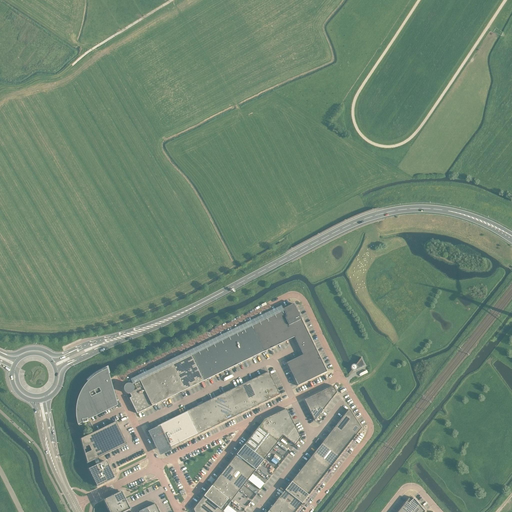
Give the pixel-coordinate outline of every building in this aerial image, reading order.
[(286,363),(294,378),(323,364),(301,320),(302,320),(294,304),(251,325),(264,352),(294,337),(303,355),(286,363)] [(251,325),(243,328),(256,355),(264,352),(251,325)] [(243,328),(236,332),(249,359),(256,355),(243,328)] [(236,332),(228,336),(241,363),(249,359),(236,332)] [(228,336),(220,339),(233,366),(241,363),(228,336)] [(220,339),(213,343),(226,370),(233,366),(220,339)] [(213,343),(205,347),(218,374),(226,370),(213,343)] [(205,347),(197,351),(211,378),(218,374),(205,347)] [(190,354),(203,381),(211,378),(197,351),(190,354)] [(184,390),(203,381),(190,354),(171,363),(184,390)] [(365,366),(361,358),(362,358),(361,357),(355,365),(354,364),(353,364),(352,365),(351,365),(351,366),(351,367),(350,367),(351,368),(351,369),(351,370),(352,370),(353,370),(354,370),(355,370),(356,370),(356,369),(356,370),(365,366)] [(165,400),(184,390),(171,363),(152,373),(165,400)] [(327,372),(323,364),(294,378),(298,386),(326,372),(327,372)] [(109,379),(107,374),(106,370),(103,371),(102,370),(101,371),(101,372),(100,372),(98,373),(93,377),(92,378),(89,380),(87,382),(86,383),(85,385),(83,388),(82,390),(81,392),(80,393),(79,395),(78,397),(85,400),(107,390),(111,388),(106,380),(108,379),(109,379)] [(259,376),(270,399),(279,395),(268,372),(259,376)] [(135,383),(131,384),(130,384),(129,384),(128,384),(127,384),(126,384),(126,385),(125,385),(124,386),(124,387),(124,388),(123,389),(124,390),(124,391),(124,392),(125,392),(125,393),(126,393),(127,394),(128,394),(129,394),(131,397),(129,398),(137,413),(165,400),(152,373),(134,381),(135,383)] [(251,380),(262,403),(270,399),(259,376),(251,380)] [(240,386),(251,409),(262,403),(251,380),(240,386)] [(230,390),(241,413),(251,409),(240,386),(230,390)] [(327,389),(332,398),(336,393),(333,386),(327,389)] [(321,391),(327,404),(332,398),(327,389),(321,391)] [(78,424),(82,423),(88,421),(87,418),(86,417),(113,403),(107,390),(85,400),(78,397),(78,399),(77,401),(77,403),(76,405),(76,407),(76,409),(76,411),(76,413),(76,415),(76,417),(76,419),(77,421),(77,422),(77,423),(78,424)] [(241,413),(230,390),(222,394),(234,417),(241,413)] [(323,409),(327,404),(321,391),(316,394),(319,400),(321,406),(323,409)] [(215,398),(226,421),(234,417),(222,394),(215,398)] [(304,400),(307,406),(319,400),(316,394),(304,400)] [(215,398),(198,406),(209,429),(226,421),(215,398)] [(307,406),(310,411),(321,406),(319,400),(307,406)] [(209,429),(198,406),(192,409),(203,432),(209,429)] [(323,409),(321,406),(310,411),(314,421),(323,409)] [(203,432),(192,409),(186,411),(198,434),(203,432)] [(264,420),(271,426),(290,416),(286,409),(264,419),(264,420)] [(334,427),(351,441),(360,430),(360,429),(361,428),(359,425),(356,420),(354,418),(354,417),(351,412),(349,410),(348,411),(347,411),(334,427)] [(198,434),(186,411),(153,428),(157,434),(152,436),(159,449),(163,447),(165,450),(198,434)] [(294,424),(290,416),(271,426),(278,431),(294,424)] [(264,420),(258,427),(278,442),(283,436),(283,435),(278,431),(271,426),(264,420)] [(127,444),(116,422),(94,432),(81,439),(87,463),(127,444)] [(283,436),(285,437),(297,431),(294,424),(278,431),(283,435),(283,436)] [(273,448),(278,442),(258,427),(253,433),(273,448)] [(330,432),(347,446),(351,441),(334,427),(330,432)] [(301,438),(297,431),(285,437),(295,445),(301,438)] [(326,437),(343,451),(347,446),(330,432),(326,437)] [(267,455),(273,448),(253,433),(248,440),(267,455)] [(321,444),(338,457),(343,451),(326,437),(321,444)] [(248,440),(244,445),(263,460),(267,455),(248,440)] [(315,452),(332,466),(338,457),(321,444),(315,452)] [(259,465),(263,460),(244,445),(240,450),(259,465)] [(240,450),(236,455),(256,470),(259,465),(240,450)] [(311,457),(328,470),(332,466),(315,452),(311,457)] [(252,475),(256,470),(236,455),(232,460),(252,475)] [(311,457),(306,464),(322,477),(328,470),(311,457)] [(97,487),(115,478),(106,460),(88,469),(97,487)] [(248,480),(252,475),(232,460),(228,465),(248,480)] [(300,470),(317,484),(322,477),(306,464),(300,470)] [(248,480),(228,465),(224,470),(244,485),(248,480)] [(240,490),(244,485),(224,470),(221,475),(240,490)] [(296,475),(313,489),(317,484),(300,470),(296,475)] [(221,475),(217,479),(236,495),(240,490),(221,475)] [(291,482),(308,495),(313,489),(296,475),(291,482)] [(231,501),(236,495),(217,479),(211,486),(231,501)] [(285,490),(302,503),(308,495),(291,482),(285,490)] [(211,486),(204,496),(223,511),(231,501),(211,486)] [(302,503),(285,490),(279,497),(296,510),(302,503)] [(124,511),(130,509),(128,505),(121,492),(104,500),(109,511),(124,511)] [(213,511),(222,511),(223,511),(204,496),(200,501),(213,511)] [(279,497),(273,505),(281,511),(294,511),(296,510),(279,497)] [(400,508),(404,511),(410,511),(419,505),(418,504),(419,504),(418,503),(418,504),(417,503),(418,503),(417,502),(417,503),(416,502),(417,502),(415,499),(414,500),(413,499),(414,498),(410,501),(408,498),(400,508)] [(194,507),(200,511),(213,511),(200,501),(194,507)] [(155,503),(147,507),(149,511),(152,511),(158,509),(155,503)]
